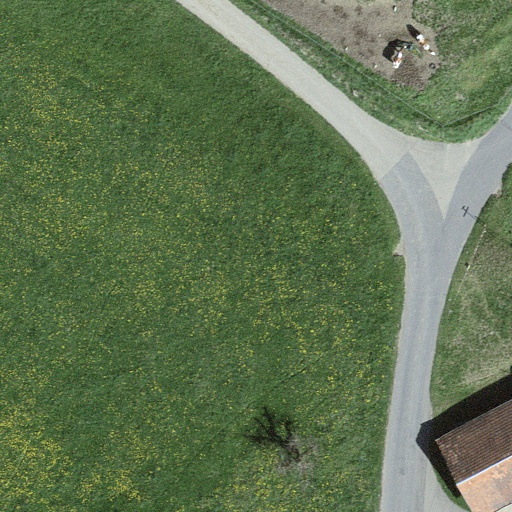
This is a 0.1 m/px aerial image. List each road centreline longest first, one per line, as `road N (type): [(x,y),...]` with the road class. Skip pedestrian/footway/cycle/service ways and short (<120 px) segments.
road 1 (unclassified): [(192,0),(447,206)]
road 2 (unclassified): [(402,511),(417,348),(447,206)]
